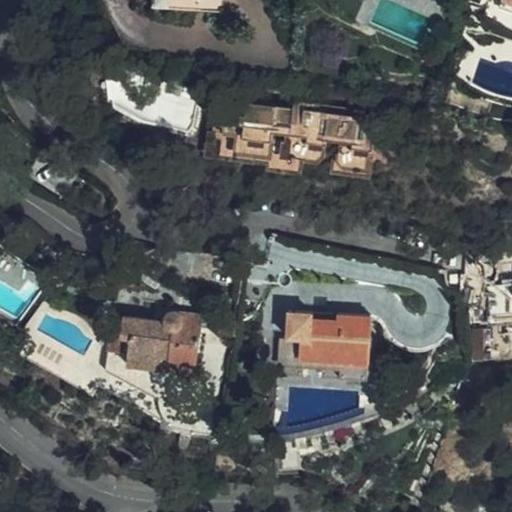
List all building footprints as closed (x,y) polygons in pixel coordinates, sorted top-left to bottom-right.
[(511,0),(501,0),(496,14),(511,22),(511,0)] [(348,121),(349,116),(285,105),(284,112),(256,107),(255,118),(216,111),(212,137),(233,141),(230,155),(257,159),(262,134),(276,137),(272,157),(295,161),(294,166),(306,168),(313,164),(315,147),(328,149),(325,170),(356,175),(360,156),(363,156),(366,136),(363,135),(364,124),(348,121)] [(6,250),(32,265),(38,257),(11,241),(6,250)] [(376,268),(373,285),(349,281),(344,309),(387,316),(384,336),(444,347),(455,282),(376,268)] [(481,308),(478,279),(459,275),(462,304),(481,308)] [(511,304),(511,305),(503,308),(493,310),(493,318),(495,326),(501,331),(509,333),(511,332),(511,304)] [(364,376),(367,313),(286,308),(283,360),(337,363),(337,374),(364,376)] [(122,313),(100,310),(98,322),(107,324),(103,350),(124,353),(123,363),(193,372),(201,315),(171,311),(167,313),(163,318),(160,322),(122,317),(122,313)] [(283,370),(337,374),(337,363),(283,360),(283,370)]
